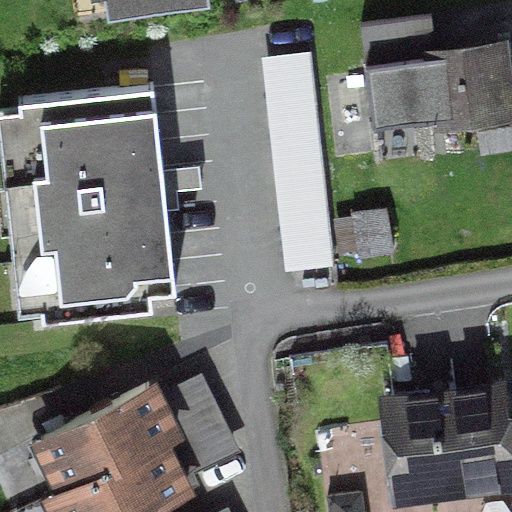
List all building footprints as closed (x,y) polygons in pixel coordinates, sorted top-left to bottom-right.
[(104,0),(106,11),(180,0),(104,0)] [(440,113),(511,104),(504,42),(444,50),(444,43),(369,53),(377,110),(438,102),(440,113)] [(331,262),(311,49),(265,53),(285,266),(331,262)] [(176,285),(155,82),(22,96),(44,299),(176,285)] [(168,463),(157,441),(170,434),(158,408),(145,384),(38,437),(63,487),(49,494),(58,511),(148,511),(149,511),(147,508),(182,491),(168,463)] [(441,479),(442,492),(503,484),(490,387),(468,389),(389,400),(400,485),(441,479)]
